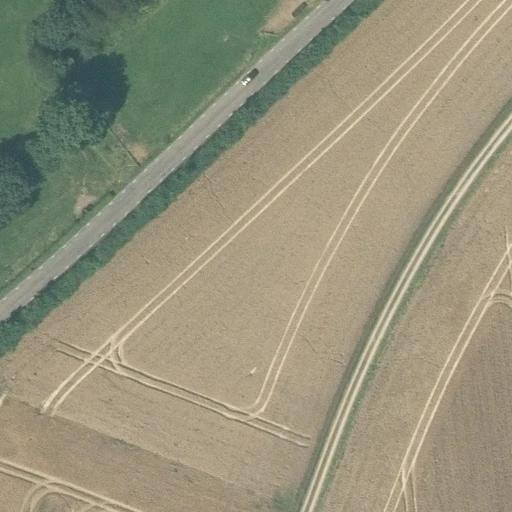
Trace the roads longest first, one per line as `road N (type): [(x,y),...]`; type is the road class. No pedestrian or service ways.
road 1 (tertiary): [(0,307),(335,0)]
road 2 (track): [(300,511),(378,326),(450,195),(511,125)]
